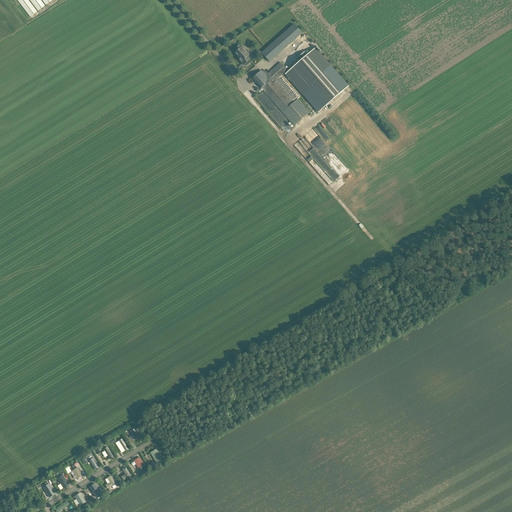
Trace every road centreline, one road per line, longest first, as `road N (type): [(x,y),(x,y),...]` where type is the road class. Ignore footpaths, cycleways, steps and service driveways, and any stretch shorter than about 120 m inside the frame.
road 1 (track): [(234,73),(392,260),(449,305)]
road 2 (track): [(511,187),(392,260)]
